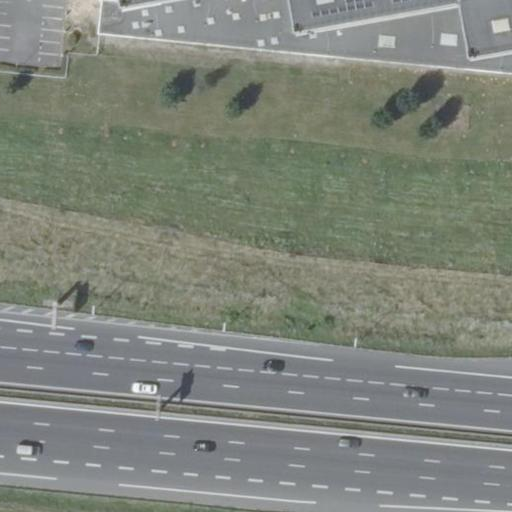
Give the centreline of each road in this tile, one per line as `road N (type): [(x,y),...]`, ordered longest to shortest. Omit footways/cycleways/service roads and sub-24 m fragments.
road 1 (motorway): [(511,407),(0,358)]
road 2 (motorway): [(0,428),(511,476)]
